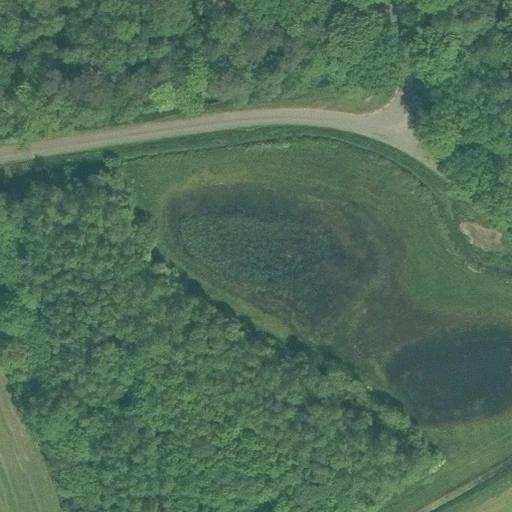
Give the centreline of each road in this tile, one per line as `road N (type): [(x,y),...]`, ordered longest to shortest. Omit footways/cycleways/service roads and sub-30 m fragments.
road 1 (unclassified): [(0,156),(286,114),(361,122),(404,138)]
road 2 (unclassified): [(404,138),(405,73),(379,0)]
road 3 (unclassified): [(511,222),(404,138)]
